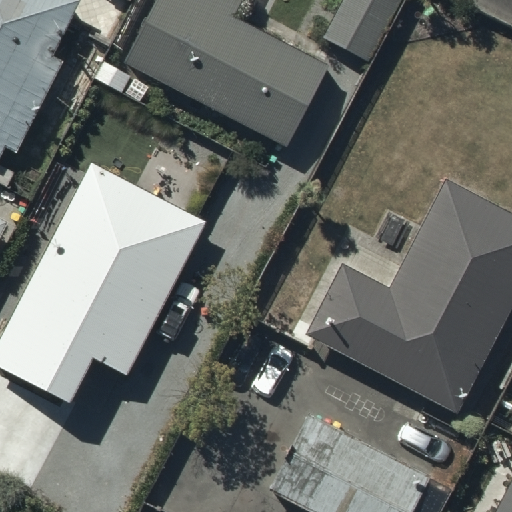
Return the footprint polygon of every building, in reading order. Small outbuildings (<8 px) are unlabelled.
[(0,0),(0,163),(85,0),(84,0),(0,0)] [(153,0),(124,57),(290,142),(330,64),(231,13),(238,0),(153,0)] [(397,0),(342,0),(324,34),(368,57),(397,0)] [(207,225),(94,162),(0,328),(0,365),(68,404),(94,359),(122,375),(207,225)] [(300,336),(452,415),(511,301),(511,215),(445,181),(388,292),(337,266),(300,336)] [(431,478),(308,414),(266,493),(303,511),(441,511),(448,500),(426,488),(431,478)] [(511,511),(511,485),(497,511),(511,511)]
